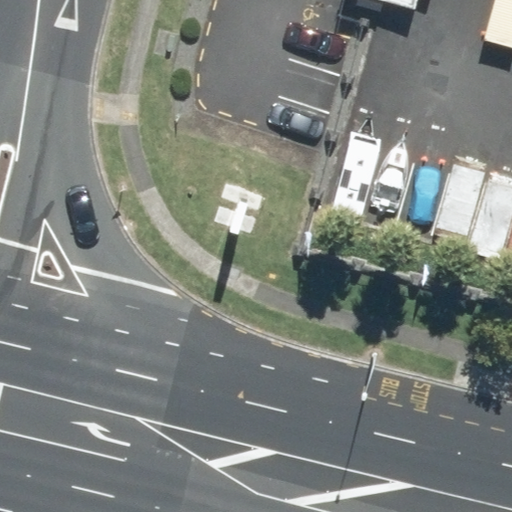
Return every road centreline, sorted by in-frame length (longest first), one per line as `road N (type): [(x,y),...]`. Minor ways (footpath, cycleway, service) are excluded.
road 1 (secondary): [(40,153),(117,326),(205,442)]
road 2 (secondary): [(470,511),(205,442)]
road 3 (unclassified): [(40,153),(0,388)]
road 4 (secondary): [(205,442),(0,388)]
